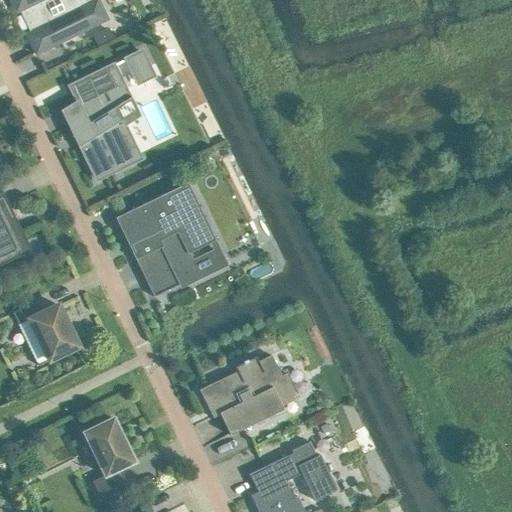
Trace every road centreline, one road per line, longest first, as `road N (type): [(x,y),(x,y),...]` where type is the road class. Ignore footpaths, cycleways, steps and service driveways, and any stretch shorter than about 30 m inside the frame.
road 1 (track): [(228,0),(479,511)]
road 2 (residential): [(221,511),(0,55)]
